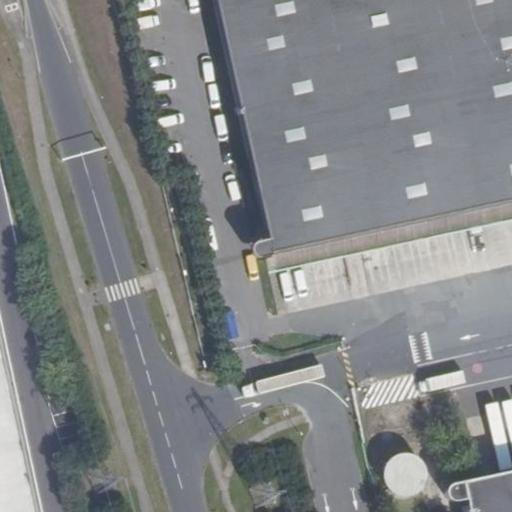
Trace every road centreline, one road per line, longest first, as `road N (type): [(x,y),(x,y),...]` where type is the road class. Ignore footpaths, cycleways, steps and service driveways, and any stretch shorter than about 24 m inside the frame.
road 1 (unclassified): [(164,428),(34,0)]
road 2 (unclassified): [(511,340),(234,401),(164,428)]
